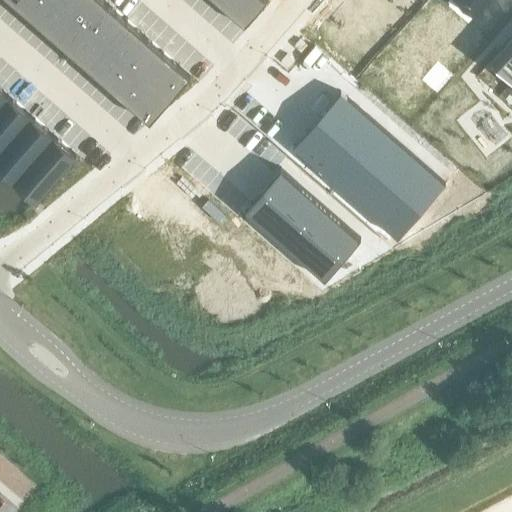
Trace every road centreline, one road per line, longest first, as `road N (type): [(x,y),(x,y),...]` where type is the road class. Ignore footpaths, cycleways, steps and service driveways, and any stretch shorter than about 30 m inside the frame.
road 1 (unclassified): [(511,285),(271,415),(229,429),(161,429),(117,412),(82,385)]
road 2 (unclassified): [(0,32),(139,158)]
road 3 (unclassified): [(139,158),(0,269)]
road 4 (unclassified): [(240,71),(139,158)]
road 5 (unclassified): [(82,385),(63,353),(0,299)]
